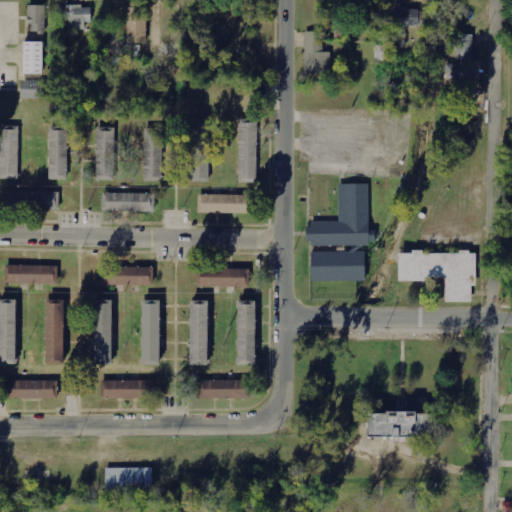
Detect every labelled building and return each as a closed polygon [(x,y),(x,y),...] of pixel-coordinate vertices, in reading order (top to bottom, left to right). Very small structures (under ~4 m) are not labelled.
[(30,33),(46,33),(45,5),(29,5),(30,33)] [(86,30),(86,22),(92,22),(93,6),(67,6),(66,30),(86,30)] [(128,7),(128,43),(147,43),(147,7),(128,7)] [(421,8),(392,8),(393,27),(400,27),(400,34),(392,35),(392,48),(406,48),(406,26),(421,26),(421,8)] [(325,32),(306,32),(306,73),(331,73),(331,52),(325,52),(325,32)] [(472,60),(473,35),(457,35),(456,60),(472,60)] [(44,74),(45,42),(23,42),(23,73),(44,74)] [(390,60),(391,45),(377,45),(376,60),(390,60)] [(472,64),(446,64),(446,82),(472,82),(472,64)] [(21,81),(21,99),(43,98),(43,80),(21,81)] [(193,119),(192,181),(210,182),(211,119),(193,119)] [(238,182),(257,183),(258,122),(240,121),(238,182)] [(0,179),(19,179),(20,126),(1,126),(0,179)] [(96,180),(114,180),(116,128),(97,127),(96,180)] [(67,179),(68,128),(50,128),(49,179),(67,179)] [(144,180),(163,180),(164,129),(145,129),(144,180)] [(370,246),(370,184),(339,184),(339,222),(312,222),(312,234),(309,234),(309,247),(370,246)] [(7,209),(60,211),(60,192),(7,191),(7,209)] [(103,211),(156,212),(156,194),(103,193),(103,211)] [(199,213),(249,214),(250,196),(199,195),(199,213)] [(311,281),(366,282),(366,252),(312,251),(311,281)] [(397,281),(426,282),(426,277),(445,277),(445,303),(471,303),(472,286),(476,286),(476,253),(397,252),(397,281)] [(58,266),(6,265),(5,283),(58,284),(58,266)] [(153,285),(154,267),(103,266),(103,285),(153,285)] [(249,287),(250,270),(199,268),(199,286),(249,287)] [(0,299),(0,364),(14,365),(16,300),(0,299)] [(46,300),(45,365),(62,365),(64,300),(46,300)] [(112,300),(94,300),(93,365),(111,365),(112,300)] [(159,300),(142,300),(141,365),(158,365),(159,300)] [(207,365),(208,301),(190,300),(189,365),(207,365)] [(255,301),(237,301),(238,366),(256,365),(255,301)] [(149,398),(149,380),(102,381),(103,399),(149,398)] [(198,382),(198,399),(246,398),(246,380),(198,382)] [(58,382),(8,381),(8,399),(58,399),(58,382)] [(432,435),(432,410),(412,411),(412,409),(404,409),(404,403),(393,403),(394,409),(382,409),(382,411),(364,411),(364,435),(393,435),(393,441),(404,441),(404,435),(432,435)] [(106,468),(105,491),(153,492),(154,468),(106,468)]
